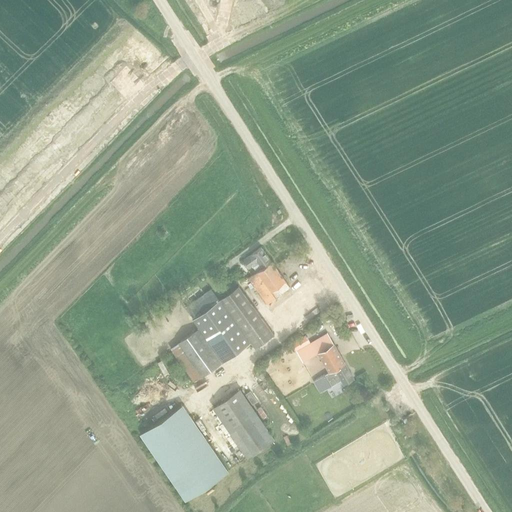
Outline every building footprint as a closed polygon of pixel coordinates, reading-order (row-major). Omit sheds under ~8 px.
[(290,287),(276,268),(261,247),(242,260),(247,268),(251,265),(255,270),(253,272),(254,274),(248,278),(267,303),(290,287)] [(273,334),(257,311),(238,285),(220,298),(251,341),(255,347),(273,334)] [(312,297),(304,303),(309,309),(317,303),(312,297)] [(251,341),(220,298),(193,318),(200,327),(224,360),(251,341)] [(224,360),(200,327),(179,342),(202,375),(224,360)] [(302,361),(317,352),(333,343),(328,333),(310,343),(296,351),(302,361)] [(305,335),(292,342),(296,351),(310,343),(305,335)] [(353,378),(333,343),(317,352),(328,372),(322,376),(323,378),(326,377),(331,385),(341,380),(343,384),(353,378)] [(239,388),(212,406),(247,456),(274,438),(239,388)] [(390,409),(403,400),(400,396),(387,404),(390,409)] [(228,470),(182,403),(140,433),(185,499),(228,470)]
